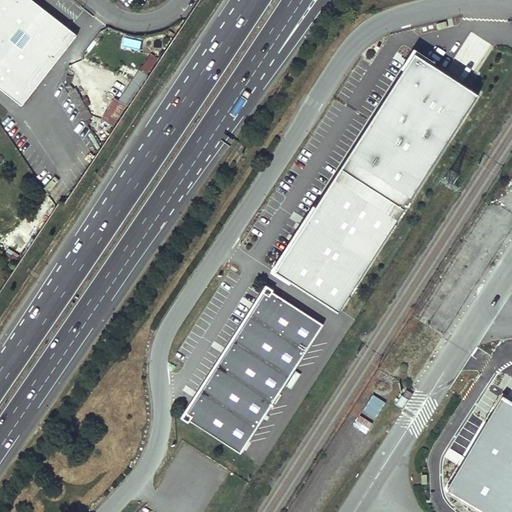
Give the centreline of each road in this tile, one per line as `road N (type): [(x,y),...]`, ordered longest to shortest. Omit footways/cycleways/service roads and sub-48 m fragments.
road 1 (unclassified): [(103,511),(152,449),(166,332),(374,24),(511,6)]
road 2 (motorway): [(0,438),(264,50)]
road 3 (motorway): [(256,0),(0,379)]
road 4 (residential): [(373,482),(511,262)]
road 5 (unknown): [(0,95),(17,108),(36,104),(105,12)]
